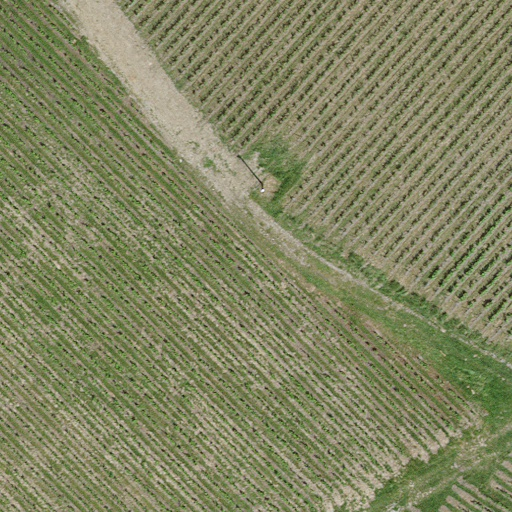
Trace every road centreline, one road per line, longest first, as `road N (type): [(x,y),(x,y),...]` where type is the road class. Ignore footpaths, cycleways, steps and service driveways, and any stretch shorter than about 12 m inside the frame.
road 1 (track): [(511,370),(405,315),(243,198),(86,0)]
road 2 (track): [(394,511),(511,445)]
